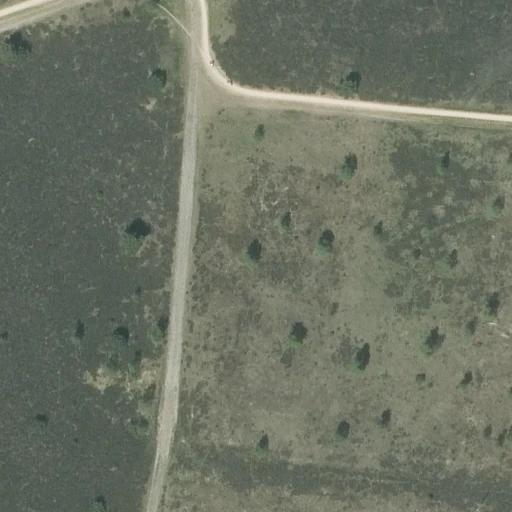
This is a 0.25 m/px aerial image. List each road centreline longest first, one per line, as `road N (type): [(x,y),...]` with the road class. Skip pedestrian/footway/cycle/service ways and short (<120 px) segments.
road 1 (track): [(194,98),(165,421),(149,511)]
road 2 (track): [(194,98),(511,125)]
